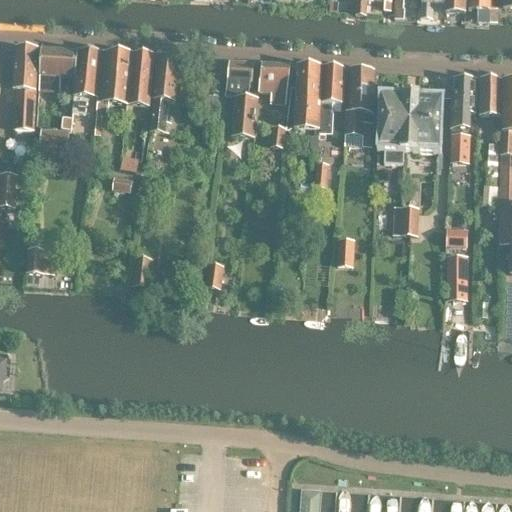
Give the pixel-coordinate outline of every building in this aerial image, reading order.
[(365,17),(366,0),(357,0),(357,16),(365,17)] [(368,0),(369,1),(384,2),(384,11),(390,12),(391,2),(389,2),(389,0),(368,0)] [(394,0),(395,10),(396,11),(395,20),(404,21),(404,11),(403,11),(403,0),(394,0)] [(444,0),(421,0),(420,20),(431,21),(432,2),(444,3),(444,0)] [(445,0),(445,13),(457,14),(464,14),(464,0),(445,0)] [(488,9),(488,0),(468,0),(468,11),(478,11),(478,23),(489,24),(489,9),(488,9)] [(511,0),(503,0),(503,8),(511,8),(511,0)] [(489,24),(497,24),(497,9),(489,9),(489,24)] [(38,51),(15,50),(13,91),(15,91),(13,131),(33,132),(38,51)] [(76,53),(40,51),(38,77),(39,77),(38,93),(59,94),(61,78),(74,79),(76,53)] [(97,101),(102,55),(78,53),(75,79),(76,79),(72,115),(85,116),(85,110),(89,100),(97,101)] [(102,55),(97,101),(97,114),(106,115),(109,105),(127,107),(133,56),(102,55)] [(126,107),(121,151),(144,153),(148,110),(149,110),(154,57),(134,56),(129,107),(126,107)] [(178,59),(157,57),(149,133),(169,137),(170,125),(165,124),(168,104),(173,104),(178,59)] [(253,64),(228,63),(225,97),(235,98),(232,137),(253,139),(256,99),(248,99),(250,83),(251,83),(253,64)] [(260,64),(260,65),(258,93),(271,94),(270,105),(286,106),(290,67),(260,64)] [(295,130),(318,131),(321,69),(297,67),(295,130)] [(343,70),(323,69),(321,103),(319,136),(332,136),(333,115),(332,115),(332,105),(341,105),(343,70)] [(373,73),(350,71),(349,112),(346,112),(345,137),(344,149),(362,150),(372,150),(373,125),(363,124),(364,115),(372,115),(373,73)] [(453,80),(450,141),(451,141),(450,166),(468,166),(469,138),(462,137),(462,131),(469,131),(470,115),(475,115),(476,81),(453,80)] [(501,83),(481,82),(480,118),(500,119),(501,83)] [(501,134),(501,157),(500,170),(500,206),(499,246),(511,246),(510,275),(511,275),(511,82),(503,82),(502,117),(502,134),(501,134)] [(404,154),(409,155),(412,99),(380,98),(377,153),(384,154),(384,167),(403,168),(404,154)] [(412,99),(409,155),(441,156),(443,101),(412,99)] [(62,119),(61,131),(70,131),(71,120),(62,119)] [(272,129),(270,148),(283,150),(285,130),(272,129)] [(39,152),(68,154),(69,134),(41,132),(39,152)] [(498,172),(498,161),(499,147),(489,146),(488,161),(487,161),(486,189),(498,190),(499,172),(498,172)] [(122,160),(120,172),(136,175),(138,163),(122,160)] [(316,165),(314,189),(326,190),(328,167),(316,165)] [(0,180),(0,211),(16,212),(18,181),(0,180)] [(130,194),(132,183),(114,180),(112,192),(130,194)] [(404,238),(406,210),(394,209),(393,238),(404,238)] [(406,210),(404,238),(418,239),(419,211),(406,210)] [(447,232),(446,248),(466,249),(467,233),(447,232)] [(347,244),(337,243),(336,257),(345,258),(347,244)] [(28,251),(26,275),(42,277),(44,252),(28,251)] [(467,259),(447,259),(446,303),(467,303),(467,259)] [(220,291),(223,269),(208,267),(206,289),(220,291)] [(151,271),(133,269),(130,288),(148,291),(151,271)] [(0,357),(0,393),(1,394),(2,383),(7,380),(9,358),(0,357)] [(298,511),(318,511),(320,493),(300,492),(298,511)]
